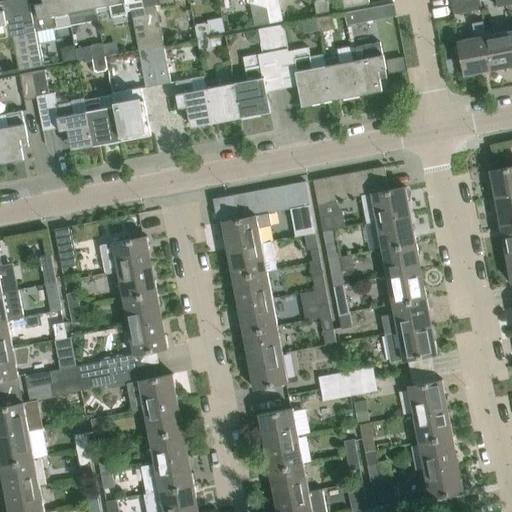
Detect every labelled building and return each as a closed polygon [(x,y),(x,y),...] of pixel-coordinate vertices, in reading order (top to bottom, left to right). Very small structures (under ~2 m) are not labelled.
[(0,0),(0,37),(12,35),(18,71),(31,68),(24,33),(18,0),(0,0)] [(18,0),(24,33),(31,68),(44,66),(37,30),(69,24),(67,12),(64,0),(18,0)] [(96,13),(95,6),(93,0),(64,0),(67,12),(82,9),(83,15),(96,13)] [(131,12),(139,49),(150,47),(143,10),(141,0),(93,0),(95,6),(108,4),(111,16),(131,12)] [(141,0),(143,10),(150,47),(164,44),(157,8),(176,4),(174,0),(141,0)] [(265,0),(267,8),(269,23),(283,20),(278,0),(265,0)] [(326,0),(320,0),(314,1),(317,14),(329,11),(326,0)] [(342,0),(344,9),(368,4),(367,0),(342,0)] [(482,9),(480,0),(450,0),(454,14),(482,9)] [(371,20),(369,8),(344,12),(347,25),(371,20)] [(330,15),(317,18),(320,30),(332,28),(330,15)] [(208,24),(195,26),(198,39),(210,36),(208,24)] [(283,24),(271,27),(283,88),(300,85),(293,50),(288,51),(288,49),(283,24)] [(271,27),(259,29),(263,54),(259,55),(266,91),(283,88),(271,27)] [(258,30),(246,32),(247,39),(253,44),(261,43),(258,30)] [(511,30),(485,36),(491,69),(511,65),(511,30)] [(210,36),(198,39),(200,51),(213,49),(210,36)] [(491,69),(485,36),(459,41),(465,74),(491,69)] [(380,42),(349,48),(352,59),(358,94),(380,90),(380,91),(381,91),(379,79),(386,77),(386,78),(387,78),(380,42)] [(90,59),(104,56),(102,44),(88,47),(90,59)] [(164,44),(150,47),(158,85),(171,82),(171,81),(164,44)] [(76,60),(76,58),(74,48),(73,45),(59,48),(62,62),(76,60)] [(88,46),(74,48),(76,58),(80,60),(90,59),(88,47),(88,46)] [(150,47),(139,49),(143,72),(145,86),(146,87),(158,85),(150,47)] [(308,47),(293,50),(300,85),(304,106),(305,105),(305,104),(331,99),(324,65),(311,67),(309,57),(309,55),(308,47)] [(247,81),(233,84),(239,116),(269,111),(269,112),(270,112),(266,91),(259,55),(243,58),(247,81)] [(104,56),(90,59),(93,70),(107,68),(104,56)] [(331,99),(358,94),(352,59),(340,61),(339,56),(323,59),(324,65),(331,99)] [(403,57),(387,60),(389,74),(406,71),(403,57)] [(83,99),(71,101),(56,104),(54,93),(49,94),(44,70),(32,72),(36,97),(37,97),(43,130),(59,127),(60,130),(61,130),(63,140),(64,140),(64,138),(69,137),(72,149),(73,149),(73,150),(74,149),(74,148),(92,144),(84,104),(83,99)] [(24,99),(36,97),(32,72),(20,75),(24,99)] [(202,76),(175,81),(178,93),(176,93),(179,108),(180,107),(182,117),(183,117),(183,116),(189,115),(191,126),(193,126),(193,127),(194,127),(193,125),(211,122),(203,81),(202,76)] [(239,116),(233,84),(221,86),(220,78),(203,81),(211,122),(239,116)] [(125,91),(111,93),(113,105),(120,139),(141,135),(141,136),(142,136),(142,135),(149,133),(149,135),(150,135),(150,134),(152,134),(145,99),(144,100),(141,87),(125,91)] [(99,101),(84,104),(92,144),(120,139),(113,105),(111,93),(98,96),(99,101)] [(29,146),(27,137),(28,136),(26,122),(24,122),(22,110),(6,113),(6,115),(8,125),(0,126),(0,157),(1,162),(15,159),(21,158),(22,160),(23,159),(24,158),(22,147),(28,146),(28,147),(29,146)] [(511,165),(500,168),(489,170),(492,183),(493,183),(496,198),(511,194),(511,165)] [(384,166),(372,168),(376,192),(389,189),(384,166)] [(372,168),(361,170),(366,194),(376,192),(372,168)] [(361,170),(348,173),(352,196),(361,195),(366,194),(361,170)] [(348,173),(337,175),(341,199),(352,196),(348,173)] [(337,175),(324,177),(329,201),(330,201),(337,199),(340,199),(341,199),(337,175)] [(324,177),(313,179),(319,207),(329,205),(329,201),(324,177)] [(294,183),(298,207),(310,205),(306,181),(294,183)] [(294,183),(281,186),(285,209),(298,207),(294,183)] [(281,186),(269,188),(274,211),(285,209),(281,186)] [(366,194),(361,195),(366,223),(376,221),(410,215),(407,199),(408,199),(406,186),(389,189),(376,192),(366,194)] [(269,188),(258,190),(263,214),(271,212),(274,211),(269,188)] [(258,190),(246,192),(251,216),(263,214),(258,190)] [(246,192),(234,195),(239,218),(251,216),(246,192)] [(500,226),(511,223),(511,194),(496,198),(499,213),(498,214),(500,226)] [(337,199),(330,201),(331,204),(329,205),(319,207),(323,232),(346,227),(342,210),(337,204),(337,199)] [(310,205),(298,207),(304,235),(315,233),(310,205)] [(251,216),(239,218),(222,221),(224,234),(225,234),(229,250),(262,244),(259,230),(275,227),(271,212),(263,214),(251,216)] [(413,230),(410,215),(376,221),(382,249),(417,242),(414,230),(413,230)] [(504,238),(507,253),(511,251),(511,223),(500,226),(502,238),(504,238)] [(55,229),(62,267),(78,265),(70,226),(55,229)] [(315,233),(304,235),(307,249),(318,247),(315,233)] [(106,273),(116,271),(116,270),(151,264),(148,248),(150,248),(147,236),(136,238),(101,244),(106,272),(106,273)] [(262,244),(229,250),(231,265),(230,265),(233,277),(267,271),(276,269),(271,242),(262,244)] [(336,242),(326,244),(325,244),(328,259),(339,257),(336,242)] [(382,249),(387,277),(421,270),(418,254),(419,254),(417,242),(382,249)] [(40,256),(45,284),(56,282),(51,254),(40,256)] [(328,259),(334,287),(344,285),(342,271),(339,257),(328,259)] [(116,270),(116,271),(117,278),(120,289),(122,298),(158,291),(157,289),(155,279),(154,279),(151,264),(116,270)] [(423,285),(421,270),(387,277),(389,289),(392,304),(427,297),(425,289),(425,285),(423,285)] [(235,289),(236,289),(239,305),(273,299),(271,289),(267,271),(233,277),(235,289)] [(315,291),(326,289),(322,273),(312,275),(314,289),(315,291)] [(62,310),(58,289),(56,282),(45,284),(46,289),(48,298),(50,312),(62,310)] [(344,285),(334,287),(336,299),(339,314),(349,312),(347,297),(345,289),(344,285)] [(326,289),(315,291),(318,306),(329,303),(328,302),(326,289)] [(0,321),(8,320),(23,317),(18,290),(3,293),(0,293),(0,321)] [(158,291),(122,298),(127,326),(162,319),(159,304),(160,303),(158,291)] [(66,294),(69,308),(79,306),(76,292),(66,294)] [(394,313),(381,315),(384,334),(431,325),(428,309),(429,309),(427,297),(392,304),(394,313)] [(243,333),(278,327),(273,299),(239,305),(242,320),(241,320),(243,333)] [(82,321),(79,306),(69,308),(71,320),(72,323),(82,321)] [(339,314),(341,328),(352,327),(349,312),(339,314)] [(336,343),(333,330),(331,316),(320,318),(322,330),(325,345),(336,343)] [(162,319),(127,326),(132,354),(168,347),(166,334),(165,334),(162,319)] [(0,350),(14,347),(8,320),(0,321),(0,350)] [(67,337),(64,321),(53,324),(56,339),(67,337)] [(403,359),(438,352),(435,340),(434,340),(431,325),(384,334),(389,362),(403,359)] [(246,344),(249,360),(283,353),(278,327),(243,333),(245,344),(246,344)] [(30,344),(14,347),(0,350),(0,379),(19,375),(17,366),(29,364),(30,344)] [(251,375),(254,387),(288,381),(283,353),(249,360),(252,375),(251,375)] [(79,378),(105,373),(103,361),(76,366),(79,378)] [(49,371),(22,376),(25,389),(27,388),(51,384),(79,378),(76,366),(49,371)] [(348,385),(374,379),(372,367),(346,372),(348,385)] [(79,378),(81,391),(108,385),(127,382),(125,370),(105,373),(79,378)] [(348,385),(346,372),(318,377),(320,390),(348,385)] [(143,408),(177,402),(174,387),(176,386),(174,373),(138,380),(127,382),(132,410),(143,408)] [(81,391),(79,378),(51,384),(54,396),(81,391)] [(348,385),(350,396),(377,391),(374,379),(348,385)] [(408,386),(414,415),(447,408),(444,392),(445,392),(443,379),(408,386)] [(348,385),(320,390),(322,401),(350,396),(348,385)] [(367,399),(354,402),(359,422),(371,420),(367,399)] [(0,436),(29,431),(23,402),(0,406),(0,436)] [(177,402),(143,408),(148,435),(184,429),(182,417),(180,417),(177,402)] [(262,427),(265,443),(299,437),(293,408),(259,414),(261,427),(262,427)] [(414,415),(419,443),(454,436),(451,423),(450,423),(447,408),(414,415)] [(91,419),(93,434),(105,432),(102,417),(91,419)] [(362,438),(365,453),(376,451),(371,423),(360,425),(362,438)] [(0,464),(34,458),(48,455),(43,428),(29,431),(0,436),(0,464)] [(184,429),(148,435),(153,463),(188,456),(185,442),(186,441),(184,429)] [(74,436),(77,450),(87,448),(85,436),(85,434),(74,436)] [(454,436),(419,443),(424,470),(458,464),(454,447),(456,447),(454,436)] [(267,458),(269,471),(304,464),(299,437),(265,443),(268,458),(267,458)] [(358,454),(355,439),(344,442),(347,456),(358,454)] [(80,465),(90,463),(87,448),(77,450),(80,465)] [(365,453),(371,480),(381,478),(392,476),(389,461),(378,463),(376,451),(365,453)] [(360,468),(358,454),(347,456),(350,470),(360,468)] [(147,493),(158,491),(194,484),(192,472),(191,472),(188,456),(153,463),(141,465),(147,493)] [(6,493),(39,486),(34,458),(0,464),(0,466),(2,476),(3,476),(6,493)] [(98,460),(101,473),(112,471),(109,458),(98,460)] [(273,482),(276,498),(323,489),(323,488),(309,491),(304,464),(269,471),(271,482),(273,482)] [(424,470),(429,497),(464,490),(462,478),(460,478),(458,464),(424,470)] [(115,487),(112,471),(101,473),(104,489),(115,487)] [(384,492),(381,478),(371,480),(373,494),(384,492)] [(194,484),(158,491),(162,511),(198,511),(195,497),(197,496),(194,484)] [(8,507),(8,511),(44,511),(39,486),(6,493),(9,507),(8,507)] [(98,503),(95,489),(85,491),(87,505),(98,503)] [(324,511),(320,490),(276,498),(278,511),(324,511)] [(354,496),(357,511),(368,509),(365,494),(354,496)] [(108,511),(119,511),(117,499),(107,501),(108,511)] [(99,511),(98,503),(87,505),(88,511),(99,511)]
